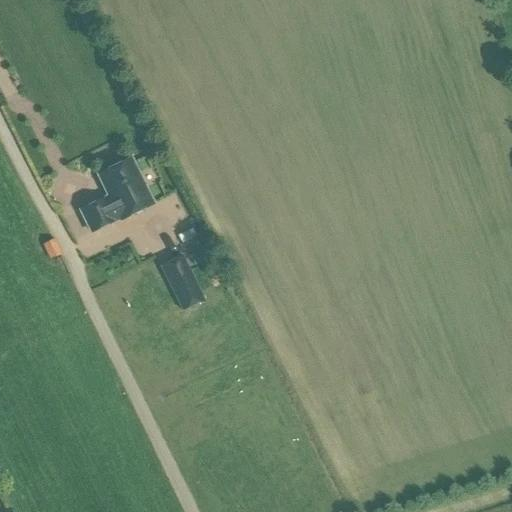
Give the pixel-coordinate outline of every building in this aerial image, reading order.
[(111,197),(83,211),(94,232),(122,219),(123,220),(155,204),(133,159),(100,175),(111,197)] [(188,238),(195,252),(210,245),(203,231),(188,238)] [(55,239),(44,245),(51,260),(63,254),(55,239)] [(114,255),(120,275),(150,265),(143,245),(114,255)] [(199,288),(184,257),(163,267),(178,299),(199,288)]
